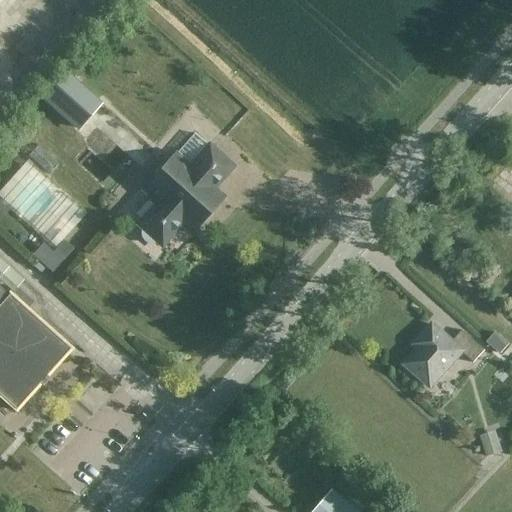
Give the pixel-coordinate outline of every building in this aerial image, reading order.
[(62,70),(39,95),(79,130),(101,105),(62,70)] [(37,145),(28,155),(50,174),(59,164),(37,145)] [(188,169),(174,156),(144,189),(159,202),(138,225),(143,229),(141,232),(141,235),(142,238),(144,241),(147,243),(150,244),(154,243),(156,241),(161,245),(182,222),(191,231),(221,198),(211,190),(231,167),(208,146),(188,169)] [(89,212),(28,158),(0,189),(0,203),(7,210),(42,241),(53,251),(64,239),(89,212)] [(53,251),(42,241),(31,254),(51,270),(72,246),(64,239),(53,251)] [(0,304),(8,296),(0,288),(0,304)] [(8,296),(0,304),(0,397),(14,411),(38,384),(41,386),(48,379),(45,376),(69,350),(8,295),(8,296)] [(432,324),(419,339),(423,343),(405,364),(430,387),(461,352),(473,363),(484,350),(462,330),(452,342),(432,324)] [(500,353),(510,343),(496,331),(487,341),(500,353)] [(501,451),(496,437),(482,441),(486,456),(501,451)] [(311,511),(355,511),(330,490),(311,511)]
